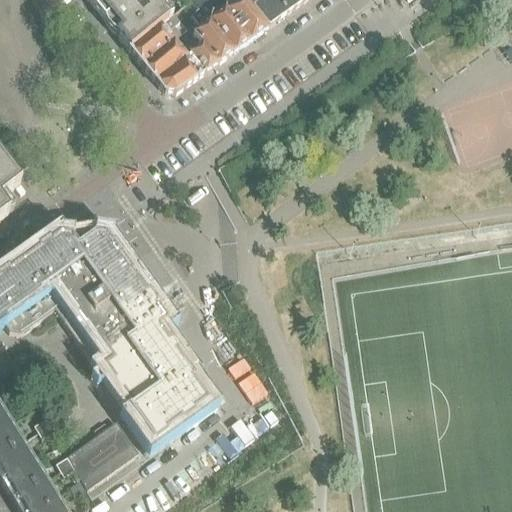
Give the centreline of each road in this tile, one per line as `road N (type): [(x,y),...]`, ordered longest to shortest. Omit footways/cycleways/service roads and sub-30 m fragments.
road 1 (residential): [(361,0),(167,137)]
road 2 (residential): [(167,137),(0,255)]
road 3 (residential): [(52,0),(167,137)]
